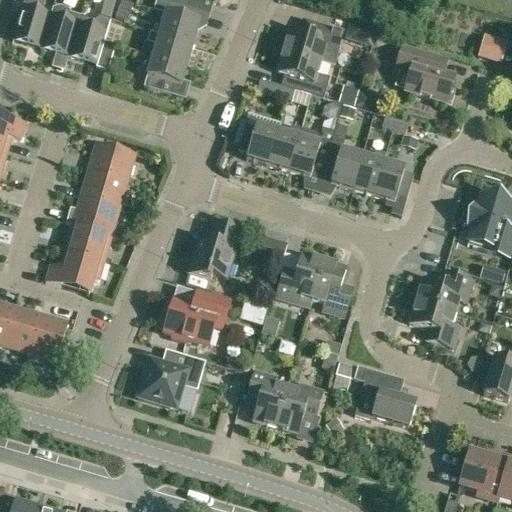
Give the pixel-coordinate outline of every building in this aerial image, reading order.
[(41,51),(50,18),(41,16),(44,4),(30,0),(24,0),(12,43),(41,51)] [(163,0),(163,3),(186,10),(188,0),(194,0),(215,6),(217,0),(163,0)] [(186,10),(163,3),(156,2),(153,13),(165,16),(159,37),(193,47),(199,26),(191,24),(195,13),(186,10)] [(132,7),(121,3),(114,20),(125,24),(132,7)] [(52,11),(50,18),(41,51),(68,59),(80,19),(70,16),(68,13),(65,10),(61,9),(57,9),(53,11),(52,11)] [(80,19),(68,59),(96,68),(110,21),(99,18),(95,23),(80,19)] [(351,26),(347,41),(369,48),(373,33),(351,26)] [(290,32),(283,54),(320,65),(332,69),(342,36),(319,29),(316,40),(290,32)] [(193,47),(159,37),(150,34),(147,45),(156,48),(152,58),(187,68),(193,47)] [(489,62),(493,47),(482,43),(477,59),(489,62)] [(104,44),(96,70),(108,74),(115,47),(104,44)] [(447,63),(429,58),(401,50),(394,73),(409,77),(403,95),(445,107),(446,104),(450,105),(454,94),(450,92),(454,80),(443,76),(447,63)] [(320,65),(283,54),(277,76),(303,83),(300,95),(323,102),(329,80),(317,77),(320,65)] [(187,68),(152,58),(143,90),(170,98),(173,87),(180,90),(187,68)] [(295,93),(280,89),(277,101),(291,105),(295,93)] [(0,176),(10,141),(20,144),(25,126),(0,118),(0,176)] [(267,169),(277,135),(256,128),(257,122),(247,119),(237,153),(248,156),(246,163),(267,169)] [(407,127),(384,120),(381,132),(404,138),(407,127)] [(277,135),(267,169),(288,175),(298,141),(299,141),(301,132),(291,129),(288,138),(277,135)] [(317,137),(301,132),(299,141),(298,141),(288,175),(309,181),(311,175),(322,178),(329,154),(319,151),(320,147),(318,146),(319,140),(317,137)] [(332,141),(329,154),(322,178),(332,181),(330,188),(352,194),(361,160),(341,154),(344,145),(332,141)] [(88,175),(126,187),(134,158),(96,147),(88,175)] [(361,160),(352,194),(373,200),(382,166),(383,166),(385,157),(375,154),(372,163),(361,160)] [(404,172),(383,166),(382,166),(373,200),(394,206),(396,199),(406,202),(413,178),(403,175),(404,172)] [(88,175),(80,204),(118,215),(126,187),(88,175)] [(468,208),(462,228),(472,230),(471,232),(468,242),(475,245),(474,249),(472,248),(472,250),(492,255),(508,260),(511,246),(511,236),(503,234),(510,211),(495,207),(496,204),(481,199),(477,211),(468,208)] [(118,215),(80,204),(77,212),(70,210),(65,227),(72,229),(72,228),(111,239),(118,215)] [(232,263),(241,234),(213,226),(206,250),(196,247),(187,277),(210,283),(212,278),(227,282),(232,263)] [(72,229),(67,248),(105,259),(111,239),(72,228),(72,229)] [(286,247),(256,238),(254,243),(256,249),(274,254),(271,262),(281,264),(286,247)] [(105,259),(67,248),(61,268),(99,279),(105,259)] [(310,311),(312,305),(323,265),(301,258),(295,279),(283,275),(275,301),(310,311)] [(346,271),(323,265),(312,305),(334,311),(332,318),(344,321),(352,295),(340,292),(346,271)] [(99,279),(61,268),(60,270),(50,268),(45,285),(88,298),(93,281),(98,283),(99,279)] [(422,282),(415,305),(455,317),(462,294),(468,296),(472,284),(446,277),(443,288),(422,282)] [(223,327),(229,306),(197,296),(193,307),(189,309),(173,304),(163,336),(172,338),(171,342),(186,346),(187,343),(208,349),(215,325),(223,327)] [(455,317),(415,305),(409,328),(429,334),(426,346),(452,353),(455,341),(449,339),(455,317)] [(0,345),(10,310),(0,306),(0,345)] [(10,310),(0,345),(0,348),(27,356),(39,318),(10,310)] [(39,318),(27,356),(56,364),(67,326),(39,318)] [(511,349),(507,365),(494,361),(483,398),(507,405),(511,389),(511,349)] [(196,394),(205,365),(169,355),(166,367),(149,362),(137,401),(175,412),(182,390),(196,394)] [(379,396),(380,391),(384,378),(357,370),(353,384),(363,386),(370,389),(366,403),(375,406),(371,421),(372,421),(408,432),(415,407),(379,396)] [(274,432),(286,392),(264,385),(266,379),(254,375),(246,401),(258,405),(252,425),(274,432)] [(286,392),(274,432),(297,438),(303,418),(315,421),(323,395),(310,391),(308,398),(286,392)] [(508,466),(509,466),(510,462),(492,457),(491,461),(469,455),(459,489),(479,494),(477,499),(497,505),(499,500),(498,500),(508,466)] [(511,467),(509,466),(508,466),(498,500),(499,500),(511,504),(511,467)]
